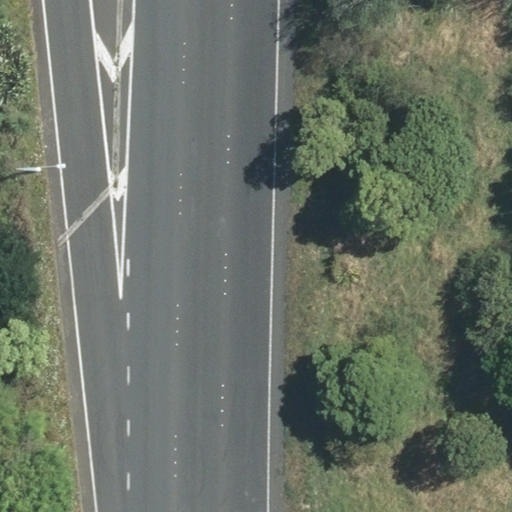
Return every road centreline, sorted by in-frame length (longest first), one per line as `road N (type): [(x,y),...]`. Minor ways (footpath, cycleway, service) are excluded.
road 1 (motorway): [(158,511),(95,299),(61,0)]
road 2 (motorway): [(226,511),(233,0)]
